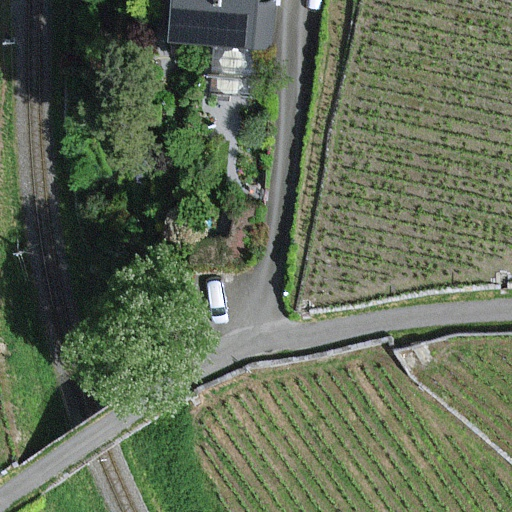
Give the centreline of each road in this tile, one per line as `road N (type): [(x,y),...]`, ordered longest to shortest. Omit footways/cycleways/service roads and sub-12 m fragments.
road 1 (residential): [(258,343),(255,318),(285,174),(293,0)]
road 2 (unclassified): [(258,343),(197,367),(0,496)]
road 3 (unclassified): [(511,309),(410,316),(258,343)]
